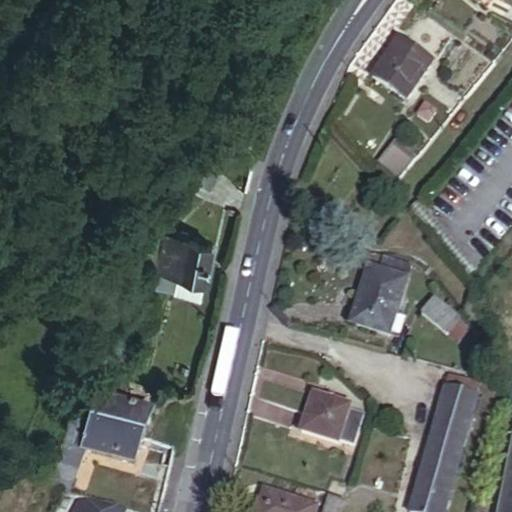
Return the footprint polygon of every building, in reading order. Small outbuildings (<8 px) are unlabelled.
[(448,0),(472,18),(486,0),(448,0)] [(389,53),(363,94),(397,117),(423,74),(389,53)] [(390,196),(408,175),(387,153),(368,177),(390,196)] [(227,211),(232,195),(203,186),(198,200),(227,211)] [(215,302),(223,268),(201,262),(201,256),(185,253),(183,260),(179,259),(173,293),(215,302)] [(375,255),(355,325),(389,337),(409,267),(375,255)] [(436,300),(420,315),(439,339),(453,324),(436,300)] [(410,511),(409,511),(429,511),(465,397),(439,388),(403,509),(410,511)] [(128,400),(117,437),(156,449),(164,424),(135,415),(139,403),(128,400)] [(300,441),(330,450),(342,413),(313,405),(300,441)] [(342,413),(330,450),(335,452),(348,415),(342,413)] [(156,449),(117,437),(105,474),(115,477),(119,465),(148,474),(156,449)] [(255,511),(291,511),(259,501),(255,511)]
